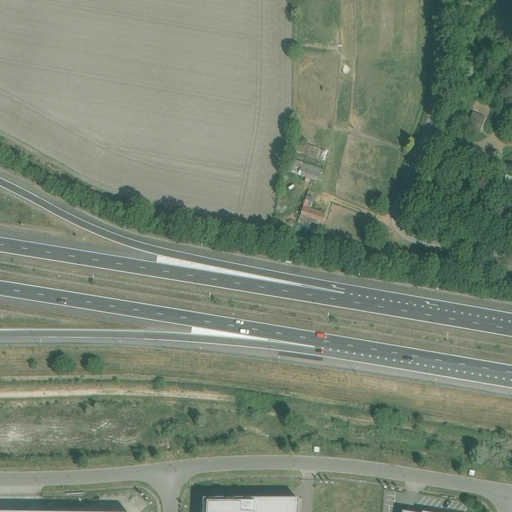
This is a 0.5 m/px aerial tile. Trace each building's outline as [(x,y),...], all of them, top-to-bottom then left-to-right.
[(475,113),(469,127),(481,132),(487,118),(475,113)] [(305,154),(325,160),(328,151),(307,145),(305,154)] [(284,170),(318,182),(322,170),(288,159),(284,170)] [(511,175),(504,172),(502,179),(509,182),(507,189),(511,190),(511,175)] [(304,207),(299,220),(321,228),(326,214),(304,207)] [(297,511),(298,501),(283,501),(222,501),(222,502),(207,502),(207,501),(203,501),(203,505),(204,505),(203,511),(297,511)]
